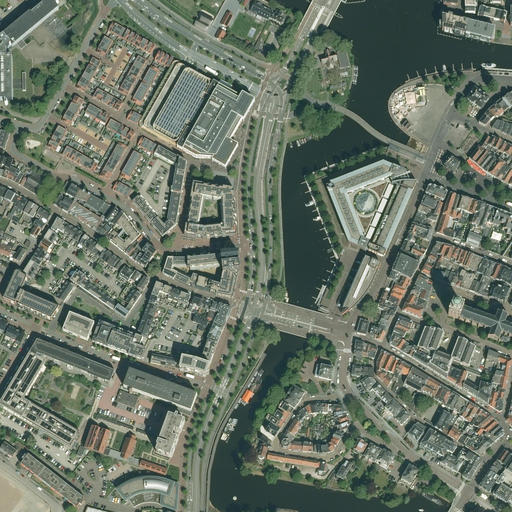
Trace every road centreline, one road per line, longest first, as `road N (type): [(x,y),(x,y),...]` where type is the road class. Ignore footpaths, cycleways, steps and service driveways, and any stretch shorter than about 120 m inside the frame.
road 1 (residential): [(347,335),(379,281),(451,113)]
road 2 (residential): [(346,391),(304,401),(277,449),(327,458),(358,425),(389,447),(397,444)]
road 3 (residential): [(252,245),(166,250),(123,206),(61,175)]
road 4 (secondary): [(263,308),(283,100)]
road 5 (residential): [(487,463),(386,392),(374,376),(381,346)]
road 6 (residential): [(19,125),(37,129),(116,0)]
road 7 (residential): [(398,313),(433,237),(511,266)]
road 8 (secondary): [(268,97),(248,173),(252,245)]
road 9 (residential): [(501,422),(381,346)]
road 10 (residential): [(212,387),(87,348)]
road 11 (secondary): [(212,387),(190,448),(188,511)]
road 12 (secondary): [(202,511),(207,448),(228,394)]
